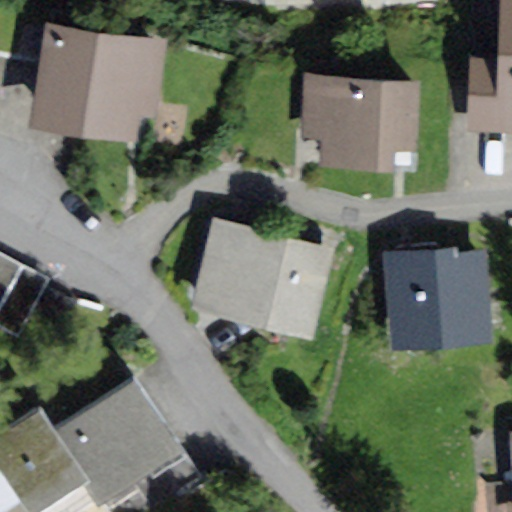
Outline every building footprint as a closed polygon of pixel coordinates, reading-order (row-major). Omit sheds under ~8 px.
[(511,0),(504,0),(502,46),(470,45),(467,124),(511,125),(511,0)] [(165,35),(49,13),(31,113),(147,134),(165,35)] [(421,73),(304,67),(300,133),(321,134),(319,158),(397,164),(398,143),(420,145),(421,73)] [(213,213),(192,300),(221,307),(316,329),(337,242),(241,219),(213,213)] [(482,237),(386,245),(393,335),(489,328),(482,237)] [(51,277),(0,250),(0,328),(19,338),(51,277)] [(138,365),(54,419),(85,465),(86,468),(89,472),(100,488),(106,497),(115,511),(140,511),(173,491),(180,501),(189,495),(215,478),(208,468),(190,444),(187,441),(138,365)] [(34,511),(83,511),(106,497),(100,488),(89,472),(86,468),(85,465),(54,419),(43,402),(0,429),(0,460),(30,505),(32,509),(34,511)]
